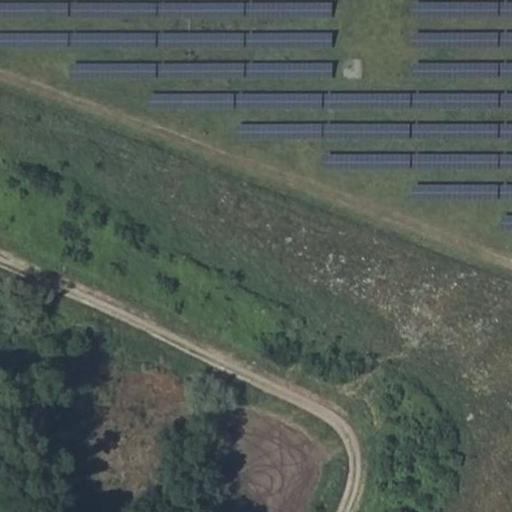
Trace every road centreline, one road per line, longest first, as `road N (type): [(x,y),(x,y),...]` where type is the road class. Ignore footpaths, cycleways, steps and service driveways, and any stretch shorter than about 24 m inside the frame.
road 1 (track): [(511,259),(0,71)]
road 2 (track): [(343,511),(356,459),(340,421),(0,260)]
